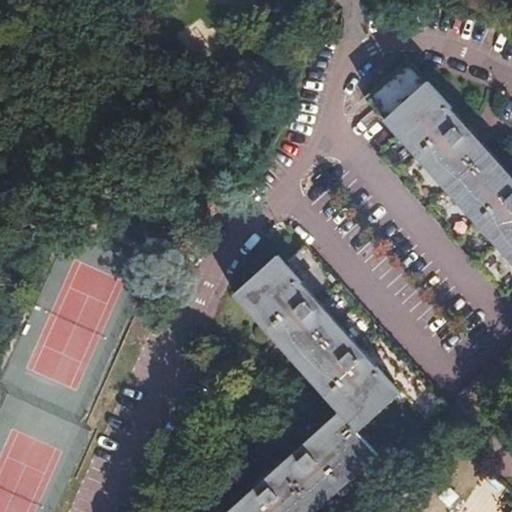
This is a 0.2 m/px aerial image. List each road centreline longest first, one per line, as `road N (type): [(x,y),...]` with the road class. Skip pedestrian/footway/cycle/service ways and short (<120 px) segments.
road 1 (residential): [(327,122),(222,254),(95,511)]
road 2 (residential): [(511,76),(438,44),(401,41),(365,50),(327,122)]
